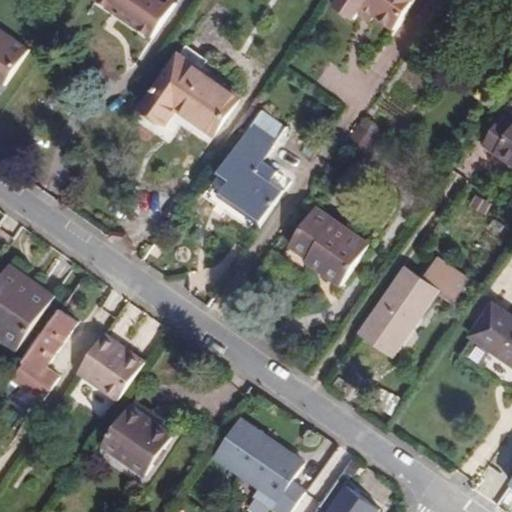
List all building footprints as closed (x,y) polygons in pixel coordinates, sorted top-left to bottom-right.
[(99,0),(155,38),(178,3),(173,0),(99,0)] [(340,0),(336,6),(356,20),(360,13),(364,7),(377,16),(397,30),(417,0),(340,0)] [(364,7),(360,13),(373,22),(377,16),(364,7)] [(0,81),(8,87),(32,51),(0,28),(0,81)] [(177,109),(215,136),(241,99),(180,56),(143,108),(167,124),(177,109)] [(264,111),(220,173),(232,182),(223,194),(264,223),(286,191),(274,183),(282,171),(270,163),(292,130),(264,111)] [(511,122),(503,116),(483,145),(511,165),(511,122)] [(381,138),(361,125),(347,145),(366,159),(381,138)] [(343,286),(369,249),(350,236),(352,233),(317,209),(291,246),(310,258),(326,270),(324,273),(343,286)] [(326,270),(310,258),(308,261),(324,273),(326,270)] [(422,317),(438,294),(454,306),(470,283),(437,260),(423,280),(407,269),(362,334),(394,356),(405,342),(400,338),(417,314),(422,317)] [(0,328),(23,345),(57,298),(12,265),(0,281),(0,328)] [(511,315),(495,304),(471,337),(511,365),(511,315)] [(44,374),(79,323),(62,311),(27,362),(40,371),(44,374)] [(422,317),(417,314),(400,338),(405,342),(422,317)] [(23,345),(0,328),(0,339),(18,353),(23,345)] [(127,352),(105,337),(79,374),(120,402),(148,363),(129,350),(127,352)] [(19,372),(33,382),(40,371),(27,362),(19,372)] [(33,382),(19,372),(2,397),(6,399),(1,407),(11,414),(33,382)] [(43,388),(33,382),(11,414),(20,420),(43,388)] [(147,476),(175,437),(132,407),(104,446),(147,476)] [(275,511),(308,465),(244,421),(218,458),(262,488),(254,500),(270,511),(275,511)] [(347,489),(330,511),(324,511),(320,509),(318,511),(378,511),(379,511),(347,489)]
